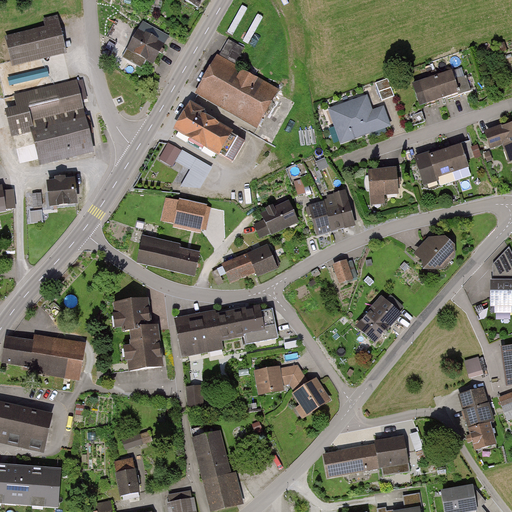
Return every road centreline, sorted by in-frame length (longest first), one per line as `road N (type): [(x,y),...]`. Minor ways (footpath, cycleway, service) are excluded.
road 1 (residential): [(511,207),(386,230),(270,291)]
road 2 (unclassified): [(511,218),(352,403)]
road 3 (tertiary): [(225,0),(137,149)]
road 4 (residential): [(511,105),(347,160)]
road 5 (residential): [(137,149),(104,97),(90,0)]
road 6 (unclassified): [(352,403),(312,455),(251,511)]
road 7 (residential): [(352,403),(270,291)]
